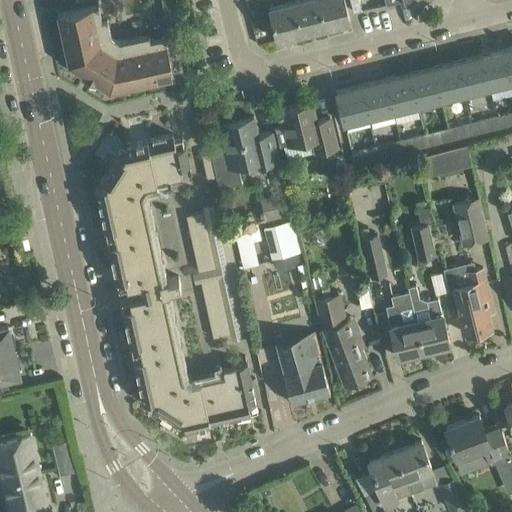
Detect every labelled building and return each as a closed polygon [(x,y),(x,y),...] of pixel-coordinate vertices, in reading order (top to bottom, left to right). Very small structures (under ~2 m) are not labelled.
[(173,0),(161,0),(169,37),(181,34),(173,0)] [(318,0),(297,0),(293,1),(302,33),(326,27),(318,0)] [(344,0),(318,0),(326,27),(349,21),(344,0)] [(361,9),(358,0),(350,0),(353,11),(361,9)] [(277,39),(302,33),(293,1),(288,2),(268,7),(277,39)] [(118,40),(110,35),(107,19),(101,20),(98,4),(58,13),(69,64),(83,73),(84,71),(96,78),(95,80),(109,90),(174,76),(165,35),(150,39),(148,33),(118,40)] [(511,76),(505,49),(481,55),(489,87),(511,81),(511,76)] [(481,55),(457,61),(465,93),(489,87),(481,55)] [(441,99),(465,93),(457,61),(432,67),(441,99)] [(441,99),(432,67),(408,73),(416,105),(441,99)] [(419,116),(416,105),(408,73),(384,79),(392,111),(394,111),(396,121),(419,116)] [(392,111),(384,79),(360,85),(368,117),(392,111)] [(343,123),(368,117),(360,85),(335,91),(343,123)] [(281,123),(282,125),(274,126),(279,147),(284,145),(287,155),(290,157),(314,151),(337,146),(334,136),(330,117),(316,120),(311,101),(282,108),(285,122),(281,123)] [(499,127),(511,123),(511,110),(496,115),(499,127)] [(225,138),(222,138),(210,141),(221,187),(241,182),(237,164),(252,160),(253,164),(278,159),(271,132),(258,135),(253,115),(222,123),(225,138)] [(472,121),(475,133),(499,127),(496,115),(472,121)] [(450,139),(475,133),(472,121),(470,121),(469,117),(455,121),(456,125),(447,127),(450,139)] [(426,145),(450,139),(447,127),(423,133),(426,145)] [(159,277),(141,191),(146,183),(182,175),(180,167),(189,165),(185,146),(183,146),(182,138),(174,140),(172,133),(122,144),(123,149),(119,150),(99,181),(100,185),(95,186),(118,288),(130,285),(133,296),(121,299),(142,400),(148,399),(148,404),(179,423),(183,422),(185,427),(257,411),(246,362),(222,368),(223,374),(189,382),(181,377),(162,290),(169,289),(169,287),(180,284),(179,280),(178,275),(167,278),(166,276),(159,277)] [(399,139),(402,151),(426,145),(423,133),(399,139)] [(399,139),(375,145),(378,157),(402,151),(399,139)] [(473,165),(470,143),(426,150),(430,172),(473,165)] [(353,163),(378,157),(375,145),(350,151),(353,163)] [(210,150),(201,152),(206,178),(216,176),(210,150)] [(287,190),(261,196),(266,217),(292,211),(287,190)] [(488,236),(479,196),(453,202),(462,242),(488,236)] [(204,210),(185,214),(198,271),(191,272),(193,281),(200,280),(212,337),(230,333),(232,339),(241,337),(239,331),(249,329),(222,206),(213,208),(212,204),(203,206),(204,210)] [(263,226),(273,266),(282,270),(294,267),(300,259),(297,251),(302,250),(293,218),(263,226)] [(427,222),(420,224),(410,226),(418,258),(435,254),(427,222)] [(360,228),(362,237),(369,236),(367,227),(360,228)] [(369,236),(362,237),(371,276),(385,273),(376,234),(369,236)] [(444,276),(448,289),(454,288),(465,333),(491,327),(485,305),(491,303),(486,284),(482,267),(444,276)] [(415,284),(408,286),(423,350),(449,344),(442,313),(441,313),(437,297),(427,300),(418,297),(415,284)] [(423,350),(408,286),(407,286),(408,291),(390,295),(392,304),(385,305),(390,325),(390,326),(397,357),(423,350)] [(328,289),(324,290),(314,292),(316,299),(323,329),(336,366),(343,385),(372,374),(364,355),(351,317),(346,320),(339,292),(330,295),(328,289)] [(0,354),(13,351),(12,346),(15,346),(12,333),(9,334),(8,327),(0,328),(0,354)] [(330,391),(324,372),(321,362),(313,364),(311,355),(320,352),(315,331),(276,342),(284,371),(282,372),(291,402),(330,391)] [(15,357),(13,351),(0,354),(0,391),(2,391),(0,381),(0,380),(19,376),(17,369),(20,368),(17,356),(15,357)] [(511,490),(511,456),(505,439),(498,421),(483,427),(478,414),(445,426),(456,456),(485,445),(492,463),(495,462),(507,492),(511,490)] [(0,438),(0,473),(5,496),(8,511),(25,511),(47,507),(30,432),(0,438)] [(407,484),(411,492),(425,487),(437,482),(421,439),(394,449),(407,484)] [(384,501),(387,500),(395,497),(411,492),(407,484),(394,449),(368,458),(384,501)] [(467,511),(456,478),(440,484),(449,510),(452,509),(453,511),(467,511)]
